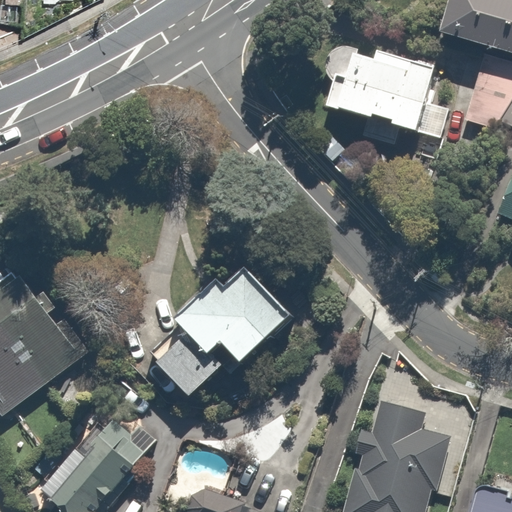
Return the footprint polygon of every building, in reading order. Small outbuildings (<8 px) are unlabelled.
[(49,0),(8,0),(7,14),(48,18),(49,0)] [(511,0),(458,0),(449,36),(511,52),(511,0)] [(470,76),(341,45),(326,109),(455,141),(470,76)] [(511,73),(485,66),(468,127),(505,137),(508,125),(511,126),(511,73)] [(511,206),(502,239),(511,242),(511,206)] [(306,320),(253,265),(154,361),(197,405),(242,362),(252,372),(306,320)] [(30,273),(0,295),(0,382),(21,411),(93,357),(30,273)] [(431,511),(457,418),(375,395),(342,511),(431,511)] [(112,511),(158,453),(115,420),(44,511),(112,511)] [(511,511),(511,487),(486,482),(479,511),(511,511)] [(248,511),(251,505),(208,492),(201,511),(248,511)]
